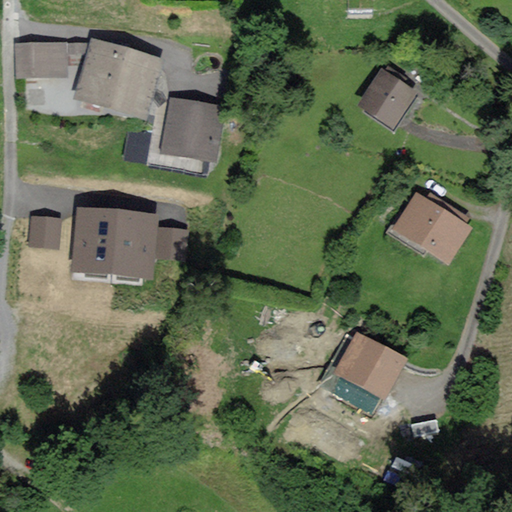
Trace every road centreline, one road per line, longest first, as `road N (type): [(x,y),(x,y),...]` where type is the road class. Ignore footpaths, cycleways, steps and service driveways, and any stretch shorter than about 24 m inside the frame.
road 1 (residential): [(7,0),(9,323),(0,373)]
road 2 (residential): [(511,193),(453,380),(418,404)]
road 3 (track): [(189,91),(148,46),(7,27)]
